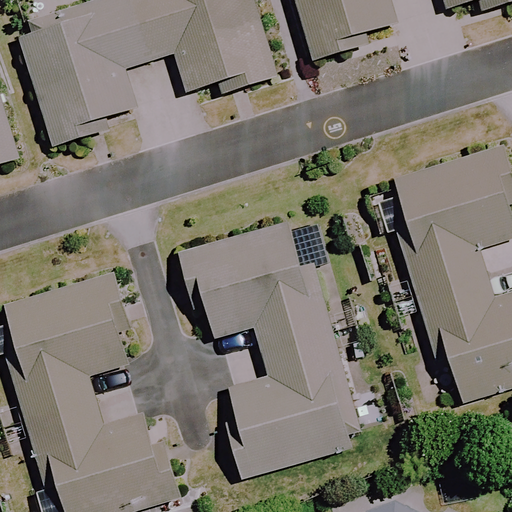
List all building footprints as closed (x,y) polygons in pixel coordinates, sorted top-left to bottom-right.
[(180,57),(192,97),(224,87),(227,96),(282,79),(257,0),(112,0),(23,27),(60,146),(106,132),(104,125),(139,114),(127,73),(180,57)] [(447,0),(452,15),(482,7),(485,17),(511,9),(511,0),(301,0),(318,62),(364,50),(361,40),(399,30),(390,0),(447,0)] [(0,176),(25,168),(0,90),(0,176)] [(511,242),(511,170),(508,156),(398,183),(447,384),(459,381),(464,402),(511,390),(511,298),(495,303),(482,250),(511,242)] [(368,446),(355,403),(305,225),(187,258),(211,343),(259,329),(275,383),(228,397),(252,479),(368,446)] [(141,365),(116,281),(6,314),(65,511),(144,511),(184,500),(159,415),(107,431),(92,380),(141,365)] [(493,511),(488,499),(456,511),(416,511),(412,501),(383,511),(493,511)]
